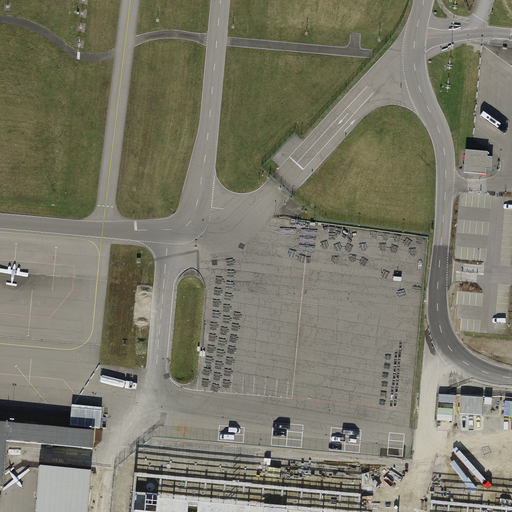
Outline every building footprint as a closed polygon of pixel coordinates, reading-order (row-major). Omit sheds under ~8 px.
[(491,169),(492,157),(487,157),(488,152),(466,150),(464,173),(486,175),(487,168),(491,169)] [(0,422),(0,488),(3,489),(5,464),(7,441),(8,424),(0,422)] [(8,424),(7,441),(93,449),(94,432),(8,424)] [(40,467),(36,511),(87,511),(91,471),(40,467)] [(240,511),(134,502),(133,511),(240,511)]
